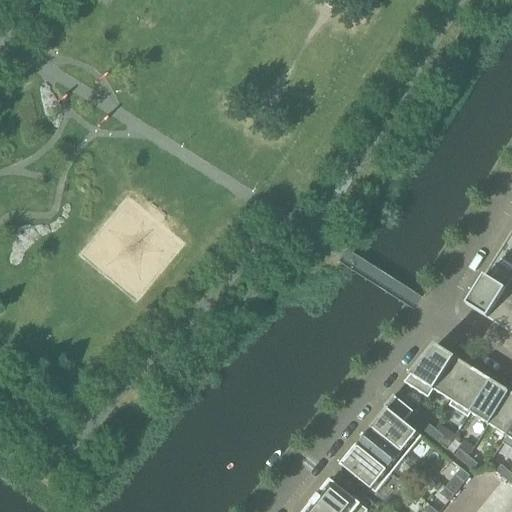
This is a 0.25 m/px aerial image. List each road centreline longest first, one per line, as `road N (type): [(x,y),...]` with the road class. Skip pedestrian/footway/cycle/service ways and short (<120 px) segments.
road 1 (residential): [(429,308),(267,511)]
road 2 (residential): [(511,181),(429,308)]
